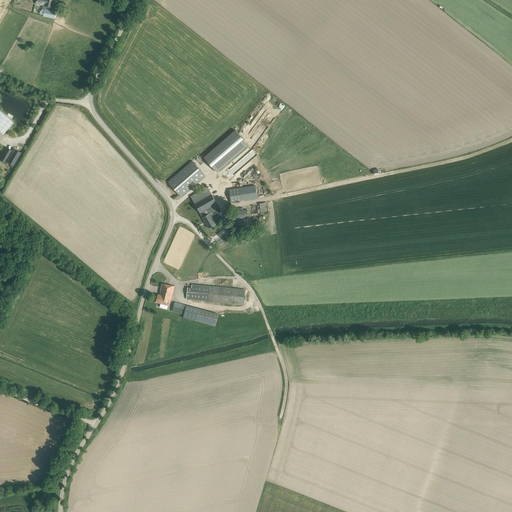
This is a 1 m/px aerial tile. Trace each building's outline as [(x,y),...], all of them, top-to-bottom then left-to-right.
[(45,9),(43,16),(55,18),(56,12),(45,9)] [(15,121),(0,109),(0,130),(3,134),(15,121)] [(246,147),(233,132),(202,158),(215,173),(246,147)] [(21,153),(15,149),(9,159),(15,163),(21,153)] [(11,153),(6,150),(2,157),(7,160),(11,153)] [(181,197),(205,176),(192,161),(168,181),(181,197)] [(229,189),(231,202),(257,198),(255,185),(229,189)] [(219,208),(207,186),(190,196),(209,228),(216,223),(210,213),(219,208)] [(265,202),(256,204),(258,215),(267,213),(265,202)] [(236,211),(225,212),(226,220),(248,218),(247,209),(244,210),(244,209),(236,210),(236,211)] [(175,286),(162,283),(160,294),(158,294),(156,302),(169,305),(175,286)] [(187,292),(186,299),(193,299),(192,302),(222,305),(222,302),(231,303),(244,304),(245,289),(232,288),(192,284),(191,287),(187,287),(187,292)] [(172,311),(196,317),(195,320),(215,325),(218,314),(174,302),(172,311)]
